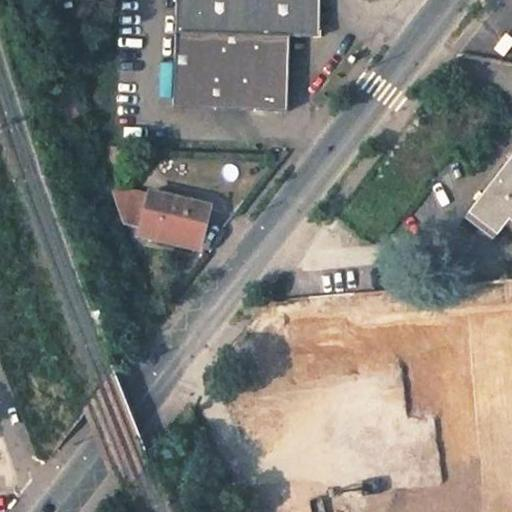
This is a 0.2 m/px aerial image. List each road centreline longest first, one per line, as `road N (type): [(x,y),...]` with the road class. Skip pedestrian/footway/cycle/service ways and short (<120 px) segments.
road 1 (primary): [(452,0),(165,370)]
road 2 (unknown): [(331,159),(305,149),(171,146),(161,128),(166,0)]
road 3 (primary): [(56,511),(165,370)]
